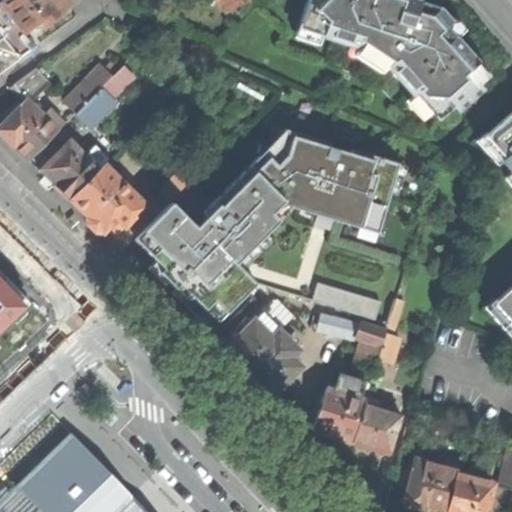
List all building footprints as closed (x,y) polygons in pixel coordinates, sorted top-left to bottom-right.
[(1,0),(0,1),(0,2),(21,29),(24,33),(40,20),(45,26),(52,20),(60,13),(59,12),(67,5),(64,1),(65,0),(1,0)] [(215,0),(225,13),(242,0),(215,0)] [(418,91),(440,116),(452,106),(457,111),(482,88),(477,83),(488,74),(445,26),(451,21),(438,7),(428,3),(417,0),(307,0),(307,1),(300,21),(316,27),(320,36),(333,40),(358,48),(368,46),(384,56),(386,66),(413,96),(418,91)] [(0,72),(36,45),(30,38),(24,43),(20,37),(16,33),(21,29),(0,2),(0,72)] [(63,102),(75,113),(117,71),(110,64),(104,71),(100,67),(86,82),(84,81),(63,102)] [(38,66),(14,84),(23,100),(27,96),(31,100),(53,80),(38,66)] [(120,67),(117,71),(75,113),(87,125),(132,79),(120,67)] [(0,133),(11,144),(28,160),(64,124),(50,110),(43,117),(25,100),(17,108),(13,103),(6,110),(11,114),(0,125),(0,133)] [(158,107),(137,128),(146,137),(167,116),(158,107)] [(511,111),(485,136),(504,157),(501,160),(511,172),(511,285),(493,302),(509,320),(507,321),(511,327),(511,111)] [(193,203),(182,214),(155,243),(146,251),(163,267),(159,272),(183,296),(188,292),(195,300),(204,308),(213,300),(242,270),(234,262),(278,219),(271,212),(284,199),(291,206),(298,208),(338,221),(377,232),(387,197),(397,163),(365,154),(351,149),(350,153),(327,146),(329,142),(326,142),(284,129),(274,160),(258,156),(219,194),(202,211),(193,203)] [(67,199),(68,198),(103,163),(108,158),(95,145),(84,156),(69,141),(39,171),(54,185),(67,199)] [(111,228),(118,234),(125,227),(126,228),(146,206),(103,163),(68,198),(76,206),(86,215),(85,216),(85,222),(95,232),(105,235),(111,228)] [(159,191),(170,201),(190,182),(178,171),(159,191)] [(278,219),(291,206),(284,199),(271,212),(278,219)] [(142,230),(155,243),(182,214),(170,202),(142,230)] [(254,282),(242,270),(213,300),(225,313),(254,282)] [(0,282),(0,325),(20,305),(0,282)] [(317,282),(312,300),(374,319),(380,301),(317,282)] [(377,359),(391,363),(399,336),(395,335),(405,300),(395,297),(385,331),(377,359)] [(358,324),(320,313),(316,327),(354,338),(358,324)] [(244,374),(268,399),(301,367),(291,357),(298,350),(280,332),(272,339),(254,321),(222,352),(244,374)] [(373,372),(377,359),(385,331),(358,324),(354,338),(364,341),(356,367),(373,372)] [(326,435),(351,442),(364,402),(365,398),(359,397),(364,381),(341,374),(336,390),(326,387),(312,430),(326,435)] [(369,448),(388,454),(401,414),(364,402),(351,442),(369,448)] [(44,511),(155,511),(76,429),(18,484),(44,511)] [(498,485),(511,489),(511,451),(508,448),(498,485)] [(422,507),(440,511),(445,511),(455,474),(456,469),(415,459),(403,502),(422,507)] [(484,511),(492,483),(455,474),(445,511),(484,511)]
